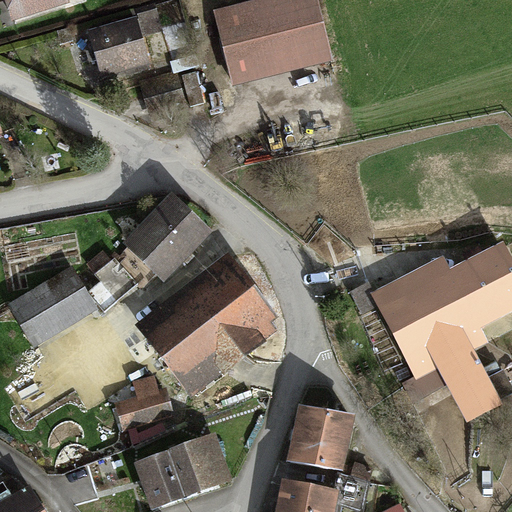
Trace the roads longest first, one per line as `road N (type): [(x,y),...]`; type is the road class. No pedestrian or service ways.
road 1 (residential): [(241,505),(307,360),(294,286),(262,240),(179,176)]
road 2 (residential): [(179,176),(0,79)]
road 3 (residential): [(0,208),(179,176)]
